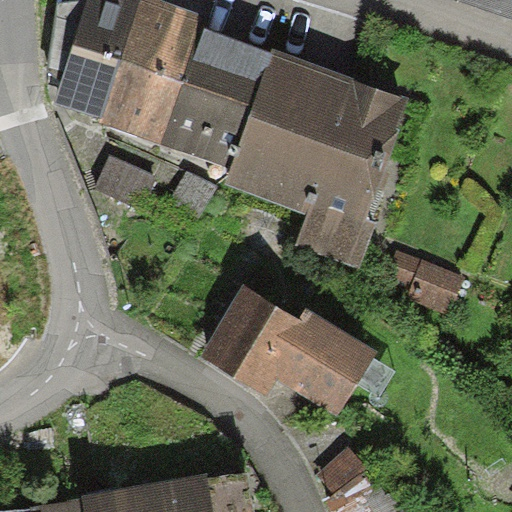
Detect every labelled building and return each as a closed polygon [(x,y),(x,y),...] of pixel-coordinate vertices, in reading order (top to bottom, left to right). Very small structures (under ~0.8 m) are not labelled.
[(145,1),(142,0),(89,0),(53,107),(100,125),(145,1)] [(511,0),(459,0),(511,16),(511,0)] [(206,21),(145,1),(100,125),(161,148),(202,35),(206,21)] [(202,35),(161,148),(232,175),(276,58),(202,35)] [(276,58),(232,175),(226,190),(309,221),(298,249),(362,273),(378,230),(363,225),(407,106),(276,58)] [(112,160),(97,192),(144,213),(159,181),(112,160)] [(215,189),(189,176),(168,217),(194,230),(215,189)] [(466,276),(399,252),(388,285),(407,292),(405,298),(453,315),(466,276)] [(297,328),(242,293),(198,361),(268,405),(280,386),(337,423),(361,385),(380,398),(394,376),(376,365),(381,358),(307,312),(297,328)] [(209,488),(208,482),(86,502),(87,511),(251,511),(247,482),(209,488)] [(368,483),(327,505),(330,511),(405,511),(392,486),(374,495),(368,483)]
